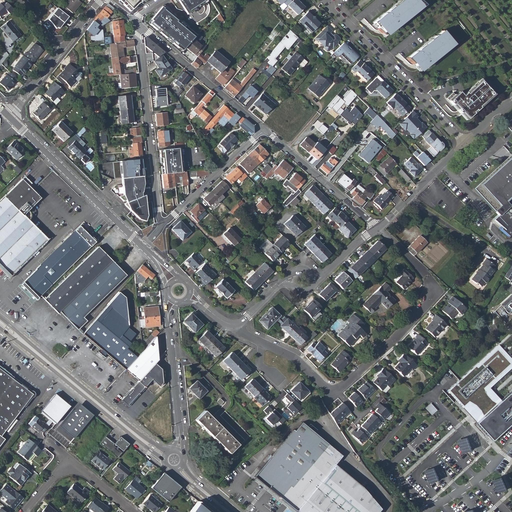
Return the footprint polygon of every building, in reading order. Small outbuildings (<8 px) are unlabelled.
[(68,0),(60,10),(65,14),(68,10),(72,13),(80,3),(77,0),(68,0)] [(118,0),(130,11),(138,4),(142,0),(118,0)] [(173,10),(178,6),(174,0),(168,0),(167,1),(173,10)] [(190,10),(204,1),(203,0),(188,0),(185,2),(190,10)] [(285,0),(283,2),(286,6),(287,5),(297,15),(304,7),(296,0),(285,0)] [(416,0),(401,0),(400,1),(400,2),(397,5),(388,12),(386,14),(385,13),(373,22),(378,28),(377,29),(383,35),(389,30),(391,32),(399,25),(416,11),(415,10),(421,5),(416,0)] [(112,11),(105,6),(96,17),(102,21),(99,23),(102,26),(109,21),(110,20),(107,18),(112,11)] [(58,13),(49,25),(57,32),(69,17),(65,14),(60,10),(58,9),(56,11),(58,13)] [(174,27),(169,20),(172,17),(167,9),(160,14),(161,17),(159,18),(156,20),(159,26),(160,25),(165,33),(174,27)] [(320,23),(308,11),(298,20),(311,33),(320,23)] [(125,36),(122,20),(111,21),(114,43),(124,42),(123,36),(125,36)] [(8,37),(9,37),(13,41),(20,35),(8,21),(0,27),(8,37)] [(87,30),(94,35),(94,41),(103,40),(102,30),(99,30),(96,28),(98,25),(93,21),(87,30)] [(289,49),(298,36),(290,30),(286,35),(285,35),(268,58),(270,59),(268,62),(270,64),(266,70),(272,74),(276,69),(273,66),(277,60),(275,58),(285,46),(289,49)] [(327,35),(322,30),(310,42),(315,47),(317,47),(320,50),(319,51),(319,53),(322,56),(324,55),(327,52),(329,52),(333,48),(333,46),(335,44),(335,43),(331,39),(329,39),(327,41),(324,38),(327,35)] [(185,47),(193,39),(184,32),(176,40),(185,47)] [(452,44),(442,32),(437,36),(436,36),(431,40),(431,41),(428,43),(420,49),(416,53),(416,52),(407,59),(413,64),(414,63),(419,69),(421,68),(425,65),(427,66),(429,64),(447,50),(446,48),(452,44)] [(161,49),(145,36),(141,38),(143,52),(155,47),(157,50),(161,49)] [(203,43),(201,46),(193,39),(185,47),(194,55),(194,54),(197,57),(200,53),(206,46),(203,43)] [(125,47),(124,42),(114,43),(109,44),(111,58),(120,57),(123,56),(122,48),(125,47)] [(357,57),(343,43),(333,53),(337,57),(340,54),(350,64),(357,57)] [(25,52),(23,56),(32,63),(43,50),(34,44),(27,53),(25,52)] [(229,63),(217,52),(215,51),(210,57),(206,61),(208,63),(213,66),(215,67),(214,68),(220,73),(223,70),(229,63)] [(298,64),(303,59),(295,52),(292,56),(289,59),(281,69),(289,75),(298,64)] [(206,61),(210,57),(206,54),(203,57),(200,53),(197,57),(192,63),(191,64),(196,68),(200,63),(198,61),(199,60),(204,64),(206,61)] [(120,58),(120,57),(111,58),(114,75),(119,75),(133,73),(135,73),(134,69),(122,70),(122,64),(135,62),(135,58),(134,55),(120,58)] [(159,77),(171,69),(162,55),(153,61),(158,68),(155,70),(159,77)] [(21,76),(23,73),(32,63),(23,56),(14,66),(15,66),(12,69),(21,76)] [(246,62),(245,61),(242,59),(236,65),(240,69),(246,62)] [(307,62),(303,59),(298,64),(302,68),(307,62)] [(363,63),(359,60),(351,69),(354,73),(356,71),(366,81),(373,74),(370,70),(367,68),(368,67),(364,63),(363,63)] [(73,70),(74,69),(68,63),(63,68),(64,69),(62,72),(61,71),(58,75),(70,87),(76,81),(77,82),(81,78),(81,73),(80,72),(78,72),(76,74),(73,70)] [(230,69),(226,73),(223,70),(220,73),(215,79),(222,85),(234,72),(230,69)] [(183,86),(190,77),(182,71),(175,79),(177,80),(174,83),(179,87),(181,84),(183,86)] [(7,75),(0,81),(0,83),(7,91),(15,83),(14,82),(17,79),(10,73),(7,75)] [(133,78),(133,73),(119,75),(120,83),(121,88),(121,89),(136,87),(135,78),(133,78)] [(240,89),(252,75),(249,73),(239,85),(232,79),(224,88),(230,93),(231,93),(235,96),(240,89)] [(312,92),(323,78),(319,75),(308,88),(312,92)] [(380,81),(376,77),(365,88),(370,94),(373,91),(377,91),(385,98),(392,90),(383,81),(380,81)] [(326,88),(329,84),(323,78),(312,92),(318,97),(324,90),(323,90),(325,88),(326,88)] [(452,93),(446,99),(452,106),(454,104),(458,109),(456,110),(466,120),(493,95),(487,88),(486,87),(480,80),(462,96),(459,92),(455,96),(452,93)] [(58,99),(64,92),(54,82),(50,86),(51,87),(48,90),(48,89),(45,93),(48,96),(47,97),(52,102),(55,105),(59,100),(58,99)] [(175,86),(171,88),(176,97),(182,91),(180,88),(178,90),(175,86)] [(193,103),(201,94),(192,86),(184,95),(193,103)] [(166,104),(165,88),(155,89),(156,106),(164,106),(164,104),(166,104)] [(253,96),(258,90),(255,88),(250,94),(253,96)] [(241,93),(242,91),(240,89),(235,96),(233,98),(242,105),(247,99),(242,96),(243,95),(241,93)] [(204,107),(214,94),(210,90),(191,112),(190,114),(193,117),(196,114),(204,120),(209,115),(209,114),(201,108),(202,106),(204,107)] [(265,115),(274,104),(262,94),(253,104),(265,115)] [(409,108),(395,94),(386,103),(392,109),(393,107),(402,116),(409,108)] [(117,96),(119,110),(131,109),(130,95),(117,96)] [(365,112),(369,107),(357,95),(350,103),(363,114),(365,112)] [(40,121),(50,109),(42,102),(37,108),(37,109),(32,114),(40,121)] [(227,110),(228,109),(223,105),(218,111),(219,111),(204,128),(200,132),(204,135),(207,131),(210,134),(214,130),(211,128),(217,122),(223,127),(228,121),(231,117),(234,114),(229,110),(229,111),(227,110)] [(365,112),(373,120),(377,115),(369,107),(365,112)] [(132,114),(131,109),(119,110),(120,116),(121,124),(133,123),(132,117),(131,117),(131,114),(132,114)] [(417,116),(412,111),(396,125),(402,132),(404,131),(409,136),(408,138),(410,140),(412,140),(426,127),(422,123),(421,123),(416,118),(417,116)] [(236,120),(240,115),(237,112),(234,115),(232,118),(236,121),(236,120)] [(167,125),(166,113),(155,114),(156,126),(167,125)] [(240,124),(244,119),(240,115),(236,120),(240,124)] [(379,126),(383,121),(377,115),(373,120),(370,123),(377,128),(379,126)] [(511,117),(504,125),(511,133),(511,153),(510,155),(503,162),(473,188),(493,211),(494,210),(497,215),(496,216),(506,226),(504,228),(509,233),(511,229),(511,205),(510,203),(509,204),(507,206),(503,202),(505,200),(508,197),(505,193),(511,186),(511,117)] [(244,127),(248,122),(244,119),(240,124),(244,127)] [(63,142),(72,133),(60,121),(52,129),(59,135),(58,136),(63,142)] [(395,134),(390,129),(383,121),(379,126),(391,139),(395,134)] [(140,131),(139,131),(138,127),(129,129),(130,132),(130,136),(141,135),(140,131)] [(169,146),(167,130),(157,131),(158,147),(169,146)] [(441,142),(432,132),(424,139),(431,146),(427,149),(434,156),(442,148),(443,148),(443,147),(443,146),(443,145),(443,144),(442,143),(441,141),(441,142)] [(220,143),(223,147),(221,148),(222,154),(226,150),(237,140),(230,133),(220,143)] [(308,152),(314,144),(306,137),(299,145),(308,152)] [(367,163),(381,147),(372,139),(358,156),(367,163)] [(85,150),(76,141),(75,140),(68,146),(71,149),(70,150),(74,154),(74,153),(76,154),(75,155),(79,159),(86,152),(85,151),(85,150)] [(13,141),(5,149),(16,160),(24,151),(16,143),(16,144),(13,141)] [(143,159),(141,142),(132,143),(133,156),(133,157),(135,156),(135,159),(143,159)] [(316,160),(325,150),(316,142),(314,144),(308,152),(316,160)] [(257,165),(268,154),(259,145),(248,155),(257,165)] [(336,149),(335,148),(333,146),(328,152),(332,155),(336,149)] [(180,148),(174,148),(166,149),(167,151),(159,152),(160,163),(170,162),(171,160),(172,160),(172,156),(177,155),(177,154),(181,154),(180,148)] [(501,159),(503,162),(510,155),(508,152),(509,152),(507,150),(498,158),(500,160),(501,159)] [(248,174),(257,165),(248,155),(239,164),(248,174)] [(430,161),(423,155),(419,159),(426,166),(430,161)] [(383,175),(396,164),(389,157),(377,168),(383,175)] [(414,176),(422,169),(410,157),(404,164),(410,170),(409,172),(414,176)] [(327,174),(337,162),(333,159),(330,163),(327,161),(325,165),(324,164),(320,168),(327,174)] [(145,160),(131,161),(131,160),(125,160),(126,165),(135,164),(136,172),(139,172),(140,175),(146,175),(145,160)] [(283,179),(292,168),(283,160),(277,167),(275,165),(271,168),(266,175),(264,177),(266,179),(268,177),(270,178),(273,174),(275,175),(277,174),(283,179)] [(194,171),(193,164),(161,168),(162,174),(173,173),(186,172),(194,171)] [(266,175),(271,168),(267,164),(261,170),(266,175)] [(368,167),(375,175),(377,173),(369,165),(368,167)] [(243,172),(241,174),(235,168),(224,178),(230,184),(237,177),(240,181),(246,176),(243,172)] [(407,181),(410,179),(401,169),(398,172),(407,181)] [(208,170),(189,172),(189,175),(190,179),(199,178),(199,176),(206,176),(208,174),(208,173),(210,173),(210,171),(208,171),(208,170)] [(347,175),(356,182),(357,180),(347,171),(343,174),(346,176),(347,175)] [(179,180),(181,180),(182,186),(188,186),(187,180),(187,176),(186,173),(186,172),(173,173),(174,181),(175,183),(179,183),(179,180)] [(173,173),(162,174),(163,188),(171,187),(170,181),(174,181),(173,173)] [(305,181),(295,173),(288,181),(286,180),(282,184),(286,188),(287,186),(295,192),(298,189),(305,181)] [(382,184),(384,181),(377,173),(375,175),(374,176),(382,184)] [(347,175),(346,176),(343,174),(336,182),(340,185),(341,184),(342,185),(348,191),(356,182),(347,175)] [(142,191),(144,184),(143,176),(122,178),(123,193),(118,195),(123,200),(125,199),(126,201),(142,195),(141,191),(142,191)] [(23,181),(40,197),(43,194),(26,177),(23,181)] [(22,180),(0,200),(0,267),(8,276),(45,239),(22,215),(40,197),(23,181),(22,180)] [(224,191),(228,188),(221,181),(210,192),(220,201),(224,197),(222,196),(226,193),(224,191)] [(313,204),(322,195),(313,185),(303,194),(304,195),(302,197),(306,201),(308,199),(311,201),(313,204)] [(374,194),(366,188),(364,191),(358,185),(355,188),(351,194),(354,196),(352,198),(361,205),(364,202),(363,201),(366,197),(369,200),(374,194)] [(380,194),(373,201),(381,209),(391,200),(390,200),(394,196),(387,190),(384,193),(383,193),(381,196),(380,194)] [(215,205),(220,201),(210,192),(203,199),(209,206),(213,202),(215,205)] [(291,193),(282,203),(286,206),(289,203),(295,197),(293,195),(291,193)] [(323,214),(332,205),(322,195),(313,204),(316,207),(323,214)] [(294,205),(299,201),(295,197),(289,203),(293,207),(294,205)] [(134,216),(147,210),(141,198),(129,204),(134,216)] [(263,213),(269,207),(262,199),(255,205),(263,213)] [(195,218),(203,210),(197,204),(189,212),(194,216),(195,218)] [(296,235),(304,227),(292,215),(283,224),(290,231),(290,230),(296,235)] [(493,219),(504,228),(506,226),(496,216),(493,219)] [(182,240),(190,232),(180,221),(171,229),(182,240)] [(347,238),(355,230),(346,221),(338,229),(347,238)] [(234,245),(240,240),(229,228),(222,234),(232,244),(233,243),(234,245)] [(74,230),(36,269),(23,282),(38,298),(52,285),(90,246),(88,244),(74,230)] [(280,252),(289,243),(282,236),(273,245),(280,252)] [(312,254),(321,245),(313,236),(304,245),(308,249),(308,248),(310,249),(309,250),(312,254)] [(413,256),(426,242),(419,236),(406,249),(413,256)] [(377,241),(367,251),(375,259),(385,249),(377,241)] [(272,261),(280,252),(273,245),(264,254),(272,261)] [(321,263),(330,254),(321,245),(312,254),(316,258),(317,257),(319,258),(318,259),(321,263)] [(83,317),(126,275),(98,246),(94,250),(44,299),(58,314),(60,312),(77,330),(87,321),(83,317)] [(367,251),(358,259),(366,267),(375,259),(367,251)] [(197,265),(202,261),(194,252),(185,261),(190,266),(193,270),(197,265)] [(229,262),(234,257),(229,252),(224,257),(226,259),(229,262)] [(357,276),(366,267),(358,259),(349,268),(357,276)] [(491,269),(494,266),(485,259),(481,264),(482,265),(481,266),(481,267),(479,270),(478,269),(470,279),(476,283),(480,286),(484,282),(486,283),(490,278),(489,277),(494,271),(491,269)] [(268,274),(271,271),(263,263),(254,272),(263,281),(269,274),(268,274)] [(211,270),(210,270),(204,264),(200,268),(195,273),(202,280),(206,284),(216,275),(211,270)] [(151,279),(154,275),(142,265),(134,274),(134,280),(138,276),(144,281),(148,276),(151,279)] [(411,281),(413,278),(403,269),(399,273),(394,279),(394,280),(397,282),(396,283),(404,290),(409,284),(408,284),(411,281)] [(253,290),(263,281),(254,272),(252,270),(248,273),(251,276),(245,282),(253,290)] [(342,289),(351,280),(343,272),(334,280),(342,289)] [(226,298),(234,290),(222,279),(216,286),(215,284),(212,287),(221,296),(222,295),(226,298)] [(387,292),(391,288),(385,283),(381,286),(372,294),(373,294),(362,305),(370,312),(371,313),(375,309),(375,308),(380,302),(387,308),(394,300),(387,292)] [(325,301),(334,292),(327,285),(323,290),(324,291),(322,292),(321,291),(318,294),(325,301)] [(128,327),(125,297),(118,292),(82,334),(100,350),(106,354),(124,370),(125,369),(126,369),(136,357),(131,353),(130,344),(129,342),(135,334),(128,328),(128,327)] [(511,295),(510,297),(502,305),(511,316),(511,295)] [(461,315),(466,309),(452,296),(449,300),(450,301),(448,303),(442,311),(451,319),(457,311),(461,315)] [(318,311),(321,308),(314,300),(309,305),(308,304),(303,309),(314,321),(321,314),(318,311)] [(158,306),(143,308),(144,316),(142,316),(142,318),(158,316),(158,306)] [(279,316),(280,316),(271,307),(267,310),(269,312),(268,313),(263,317),(262,316),(259,319),(263,324),(262,325),(266,329),(274,321),(277,323),(278,323),(282,319),(279,316)] [(197,320),(197,319),(191,313),(183,321),(194,333),(202,325),(197,320)] [(358,327),(362,322),(353,314),(346,321),(349,323),(337,335),(349,346),(356,339),(355,338),(358,334),(359,335),(360,335),(362,338),(366,334),(358,327)] [(434,337),(446,324),(441,320),(438,317),(435,315),(431,320),(432,321),(425,329),(434,337)] [(158,316),(142,318),(142,320),(139,320),(139,319),(140,327),(145,327),(159,326),(158,316)] [(287,318),(286,319),(284,316),(282,319),(278,323),(280,325),(279,326),(287,333),(288,332),(291,335),(297,328),(300,326),(292,319),(290,322),(287,318)] [(307,337),(302,333),(298,329),(291,336),(300,345),(307,337)] [(207,349),(215,340),(206,331),(198,340),(207,349)] [(151,334),(141,345),(142,351),(154,337),(151,334)] [(416,355),(428,343),(418,334),(415,337),(416,338),(408,347),(416,355)] [(136,357),(126,369),(139,380),(154,363),(157,359),(156,336),(154,337),(142,351),(136,357)] [(196,341),(205,350),(207,349),(198,340),(196,341)] [(215,357),(224,348),(215,340),(207,349),(215,357)] [(318,342),(315,345),(313,342),(306,349),(319,361),(326,354),(323,350),(325,348),(318,342)] [(511,420),(492,439),(477,423),(476,424),(492,441),(511,422),(511,389),(501,400),(490,388),(511,367),(511,359),(498,344),(476,365),(477,366),(497,348),(511,364),(488,386),(489,389),(490,390),(491,392),(493,395),(495,397),(498,399),(501,401),(511,390),(511,420)] [(476,365),(448,390),(463,408),(469,403),(472,404),(475,406),(477,409),(479,411),(480,413),(481,415),(482,418),(477,423),(492,439),(511,420),(511,390),(501,401),(498,399),(495,397),(493,395),(491,392),(490,390),(489,389),(488,386),(511,364),(497,348),(477,366),(476,365)] [(205,350),(214,359),(215,357),(207,349),(205,350)] [(97,354),(102,358),(106,354),(100,350),(97,354)] [(348,361),(351,358),(342,350),(335,358),(336,359),(330,365),(339,372),(343,368),(342,367),(344,365),(345,366),(349,362),(348,361)] [(234,356),(235,356),(231,352),(222,361),(232,370),(240,361),(237,358),(234,356)] [(413,370),(417,365),(403,353),(398,358),(401,360),(399,362),(393,368),(404,377),(411,369),(413,370)] [(243,365),(244,365),(241,361),(232,370),(241,380),(250,371),(246,367),(243,365)] [(138,381),(144,387),(151,379),(159,386),(162,383),(161,369),(154,363),(139,380),(138,381)] [(8,375),(10,373),(0,366),(0,434),(4,429),(13,417),(22,405),(24,407),(31,396),(33,396),(35,394),(35,392),(34,391),(33,389),(30,389),(18,379),(16,381),(8,375)] [(388,386),(395,379),(382,368),(375,375),(378,377),(373,383),(381,391),(382,391),(385,393),(389,388),(388,386)] [(254,397),(262,388),(252,379),(244,387),(254,397)] [(128,405),(144,387),(138,381),(121,399),(128,405)] [(198,399),(207,391),(196,381),(189,388),(194,393),(193,394),(198,399)] [(299,400),(308,391),(299,382),(290,391),(299,400)] [(375,390),(367,382),(364,384),(357,390),(359,391),(364,397),(365,399),(375,390)] [(262,406),(271,397),(262,388),(254,397),(253,397),(262,406)] [(299,400),(301,402),(310,393),(308,391),(299,400)] [(362,399),(356,393),(355,392),(348,398),(356,407),(363,401),(362,399)] [(55,393),(40,411),(55,424),(70,406),(55,393)] [(285,406),(279,400),(270,409),(282,421),(284,423),(290,418),(287,415),(291,412),(291,411),(285,406)] [(431,402),(426,408),(432,415),(438,409),(431,402)] [(336,409),(344,417),(350,412),(343,403),(336,409)] [(469,403),(463,408),(477,423),(482,418),(481,415),(480,413),(479,411),(477,409),(475,406),(472,404),(469,403)] [(79,404),(60,426),(74,437),(93,414),(79,404)] [(390,413),(381,405),(378,409),(375,411),(377,413),(384,419),(390,413)] [(331,416),(337,424),(344,417),(336,409),(330,414),(331,416)] [(229,453),(238,444),(204,411),(195,419),(229,453)] [(245,440),(250,435),(225,411),(220,416),(245,440)] [(374,415),(382,422),(384,419),(377,413),(374,415)] [(367,420),(376,428),(382,422),(374,415),(373,414),(367,420)] [(4,429),(7,431),(16,419),(13,417),(4,429)] [(39,431),(42,433),(48,427),(45,424),(44,425),(37,419),(31,427),(38,433),(39,431)] [(363,428),(370,434),(376,428),(367,420),(362,427),(363,428)] [(296,511),(335,465),(342,456),(301,422),(294,431),(293,429),(254,476),(266,487),(296,511)] [(370,434),(363,428),(360,431),(367,437),(370,434)] [(353,436),(361,444),(367,437),(360,431),(359,430),(356,432),(353,436)] [(81,435),(72,445),(75,448),(83,456),(91,446),(84,440),(86,438),(81,435)] [(105,436),(100,443),(117,457),(121,453),(112,445),(114,443),(105,436)] [(93,443),(86,437),(86,438),(84,440),(91,446),(93,443)] [(114,444),(123,451),(129,444),(120,437),(114,444)] [(19,449),(16,453),(25,460),(31,452),(36,456),(41,451),(31,443),(31,442),(27,439),(19,448),(19,449)] [(97,451),(89,461),(101,470),(110,460),(107,457),(106,458),(97,451)] [(32,470),(22,462),(20,465),(18,464),(8,477),(19,486),(32,470)] [(116,473),(112,479),(118,484),(122,479),(123,479),(129,472),(117,462),(111,469),(116,473)] [(335,465),(296,511),(297,511),(377,511),(380,509),(363,488),(335,465)] [(180,487),(163,473),(151,488),(168,502),(180,487)] [(132,480),(124,489),(136,498),(143,489),(132,480)] [(5,484),(0,489),(0,494),(6,499),(3,502),(12,509),(22,498),(14,491),(13,491),(5,484)] [(73,484),(66,492),(78,503),(88,491),(83,488),(81,490),(73,484)] [(149,494),(142,503),(152,511),(153,511),(160,504),(149,494)] [(93,498),(87,506),(93,511),(104,511),(108,508),(101,503),(100,504),(93,498)] [(209,511),(197,501),(188,511),(209,511)]
